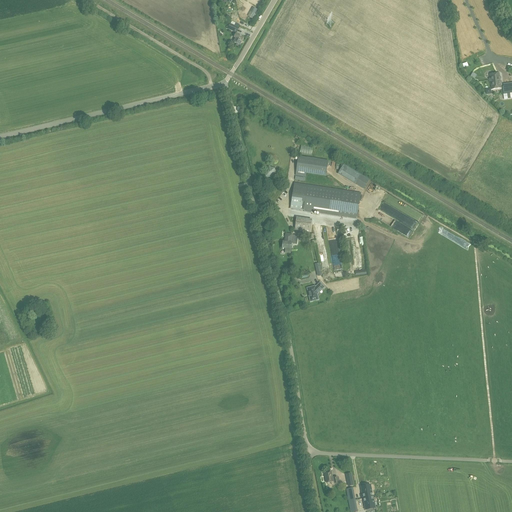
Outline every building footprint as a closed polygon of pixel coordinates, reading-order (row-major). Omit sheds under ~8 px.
[(228,28),(237,33),(239,29),(229,24),(228,28)] [(235,38),(233,42),(236,43),(236,44),(236,45),(238,46),(239,46),(240,45),(244,38),(236,34),(234,38),(235,38)] [(489,75),(490,80),(493,79),(494,81),(495,81),(495,80),(497,80),(498,83),(501,82),(500,73),(489,75)] [(490,80),(491,89),(502,88),(501,82),(498,83),(497,80),(495,80),(495,81),(494,81),(493,79),(490,80)] [(503,91),(504,94),(511,93),(511,83),(503,85),(504,90),(503,91)] [(296,175),(306,176),(307,172),(326,175),(328,160),(299,156),(296,175)] [(344,164),(338,173),(363,188),(369,179),(344,164)] [(265,177),(272,179),(276,174),(275,168),(268,167),(264,171),(265,177)] [(357,219),(361,193),(294,183),(291,208),(357,219)] [(387,205),(383,212),(404,222),(408,215),(387,205)] [(389,219),(391,215),(381,211),(379,215),(384,217),(389,219)] [(312,220),(297,218),(294,233),(310,235),(312,220)] [(282,248),(286,249),(285,253),(291,253),(292,246),(293,244),(297,245),(298,237),(292,236),(292,235),(286,234),(285,240),(285,242),(283,242),(282,248)] [(317,294),(324,287),(320,283),(315,288),(315,286),(307,288),(308,293),(309,294),(310,296),(309,297),(311,302),(318,300),(317,294)] [(325,473),(327,483),(331,482),(332,485),(338,483),(337,477),(334,477),(335,482),(333,482),(331,472),(325,473)] [(369,484),(361,486),(363,497),(372,495),(369,484)] [(372,495),(363,497),(366,509),(366,508),(374,506),(374,507),(375,507),(372,495)]
